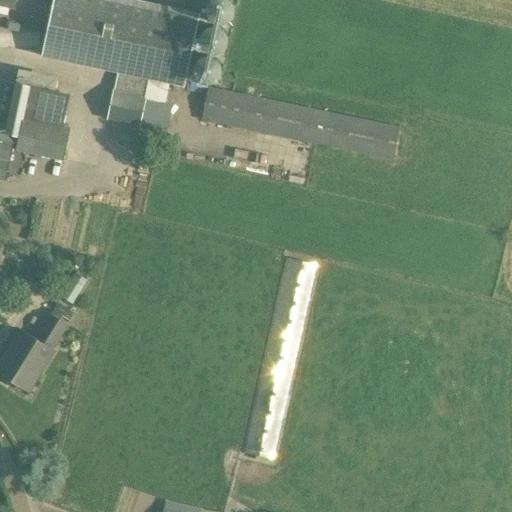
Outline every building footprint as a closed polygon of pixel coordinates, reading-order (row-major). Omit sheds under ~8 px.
[(0,0),(0,5),(13,8),(15,0),(0,0)] [(199,12),(142,0),(52,0),(41,56),(117,72),(107,119),(139,126),(139,124),(156,128),(157,126),(165,128),(171,101),(165,100),(169,83),(183,86),(199,12)] [(22,24),(9,21),(7,30),(20,32),(22,24)] [(0,139),(12,142),(16,143),(15,150),(62,159),(69,127),(27,118),(33,85),(0,78),(0,139)] [(270,99),(260,145),(402,174),(411,128),(270,99)] [(0,179),(4,181),(12,142),(0,139),(0,179)] [(275,459),(318,264),(285,257),(242,452),(275,459)] [(72,304),(87,280),(75,273),(60,296),(72,304)] [(53,350),(53,349),(69,323),(68,322),(74,312),(57,301),(50,312),(49,311),(33,337),(19,329),(0,361),(0,373),(29,391),(53,350)] [(201,511),(202,509),(165,500),(161,511),(201,511)]
